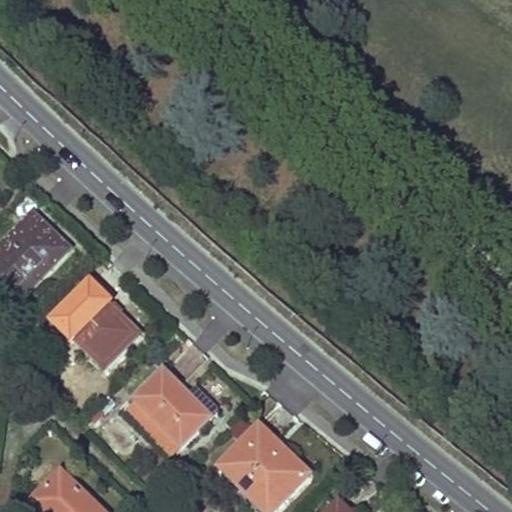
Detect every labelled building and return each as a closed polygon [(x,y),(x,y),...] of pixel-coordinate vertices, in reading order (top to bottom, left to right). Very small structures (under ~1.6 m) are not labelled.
[(69,252),(34,218),(0,252),(0,295),(14,308),(69,252)] [(112,309),(90,287),(55,323),(106,372),(140,336),(112,309)] [(14,308),(0,295),(0,308),(7,315),(14,308)] [(174,384),(164,374),(136,403),(183,450),(218,414),(191,386),(184,394),(174,384)] [(269,436),(261,428),(222,468),(244,490),(235,499),(248,511),(273,511),(309,475),(269,436)] [(97,511),(61,476),(34,504),(42,511),(97,511)]
